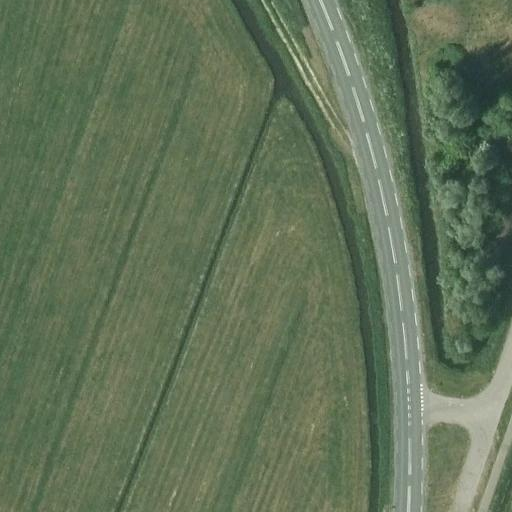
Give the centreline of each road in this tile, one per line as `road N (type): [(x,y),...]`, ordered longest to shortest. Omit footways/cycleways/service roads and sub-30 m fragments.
road 1 (secondary): [(410,405),(388,242),(346,76),(315,0)]
road 2 (unclassified): [(410,405),(489,416),(511,351)]
